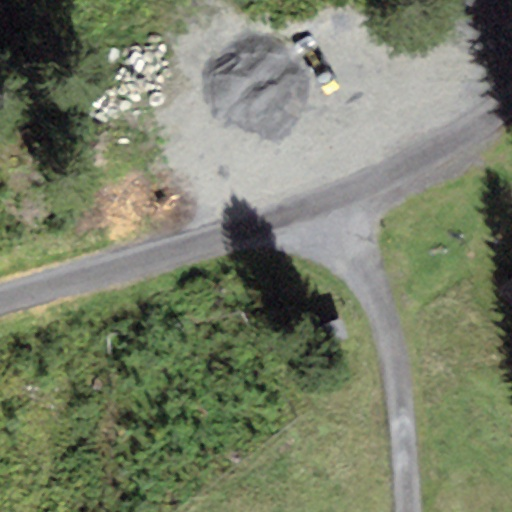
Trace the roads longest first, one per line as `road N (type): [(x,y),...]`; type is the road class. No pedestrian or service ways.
road 1 (track): [(361,192),(0,298)]
road 2 (track): [(407,511),(361,192)]
road 3 (track): [(511,97),(361,192)]
